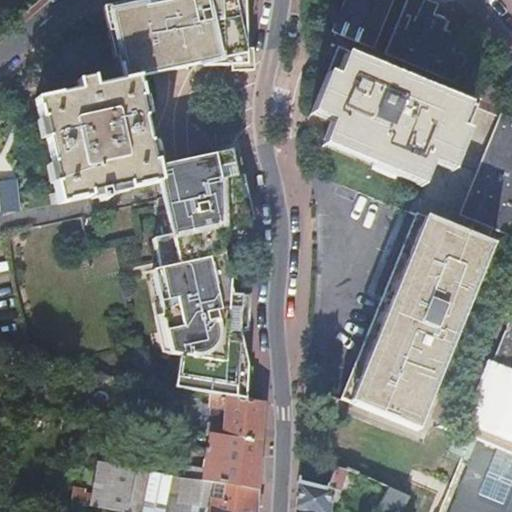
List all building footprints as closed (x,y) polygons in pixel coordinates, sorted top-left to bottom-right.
[(170,0),(171,2),(143,9),(143,5),(142,5),(131,8),(109,13),(119,59),(124,81),(137,79),(195,66),(202,65),(202,68),(229,67),(246,66),(245,55),(245,50),(244,5),(235,6),(233,0),(170,0)] [(142,5),(143,5),(143,9),(171,2),(170,0),(154,0),(141,3),(142,5)] [(342,0),(330,31),(365,46),(384,0),(342,0)] [(435,6),(420,0),(405,0),(384,54),(453,82),(461,62),(447,55),(452,44),(439,39),(443,27),(429,21),(435,6)] [(113,60),(119,59),(109,13),(131,8),(129,2),(101,8),(113,60)] [(246,66),(229,67),(230,73),(252,72),(251,50),(245,50),(245,55),(246,66)] [(330,119),(322,140),(421,181),(430,160),(450,168),(464,132),(456,129),(464,109),(341,59),(340,60),(332,80),(323,76),(308,110),(330,119)] [(141,100),(137,79),(124,81),(94,88),(92,78),(76,82),(78,91),(35,101),(40,121),(42,121),(56,183),(53,183),(58,205),(159,183),(156,168),(155,163),(153,163),(139,100),(141,100)] [(456,129),(464,132),(473,113),(464,109),(456,129)] [(511,232),(511,117),(502,113),(481,165),(487,167),(467,214),(511,232)] [(227,153),(229,153),(233,168),(240,167),(235,146),(210,152),(211,157),(227,153)] [(211,157),(157,168),(156,168),(159,183),(162,194),(169,193),(173,211),(166,213),(171,236),(153,240),(159,268),(159,270),(166,302),(159,303),(161,316),(170,355),(179,357),(187,358),(182,389),(175,388),(174,389),(210,395),(245,400),(247,367),(239,331),(239,330),(241,296),(231,296),(229,285),(230,270),(226,270),(222,255),(220,256),(215,234),(218,234),(246,228),(244,220),(242,214),(235,178),(233,168),(229,153),(227,153),(211,157)] [(242,176),(235,178),(244,220),(251,218),(242,176)] [(169,193),(162,194),(166,213),(173,211),(169,193)] [(430,387),(491,246),(417,216),(415,217),(414,217),(336,398),(412,429),(430,387)] [(152,272),(159,303),(166,302),(159,270),(152,272)] [(248,297),(241,296),(239,330),(239,331),(246,329),(248,297)] [(170,355),(161,316),(154,318),(162,354),(170,355)] [(511,316),(472,415),(511,430),(511,316)] [(187,358),(179,357),(175,388),(182,389),(187,358)] [(133,382),(97,376),(96,388),(131,394),(133,382)] [(261,445),(264,404),(246,401),(210,395),(208,408),(226,411),(224,427),(208,425),(206,436),(209,436),(261,445)] [(0,437),(6,438),(9,422),(0,420),(0,437)] [(258,489),(261,445),(209,436),(202,473),(184,470),(183,477),(227,484),(258,489)] [(474,439),(457,481),(444,511),(479,511),(506,451),(474,439)] [(511,511),(511,453),(506,451),(479,511),(511,511)] [(128,511),(174,511),(181,477),(101,464),(92,506),(128,511)] [(298,483),(296,510),(302,511),(330,511),(334,491),(340,492),(346,477),(379,491),(382,489),(384,483),(371,477),(370,478),(349,469),(339,467),(329,488),(298,483)] [(227,484),(183,477),(181,477),(174,511),(193,511),(194,508),(210,511),(212,502),(223,504),(227,484)] [(256,511),(258,489),(227,484),(223,504),(212,502),(210,511),(194,508),(193,511),(256,511)] [(403,511),(411,496),(390,486),(377,511),(403,511)]
